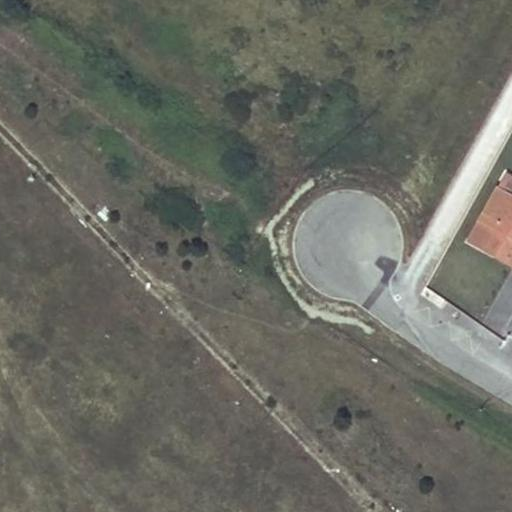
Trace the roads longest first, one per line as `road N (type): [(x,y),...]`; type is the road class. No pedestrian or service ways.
road 1 (residential): [(401,319),(415,277),(511,104)]
road 2 (residential): [(401,319),(511,389)]
